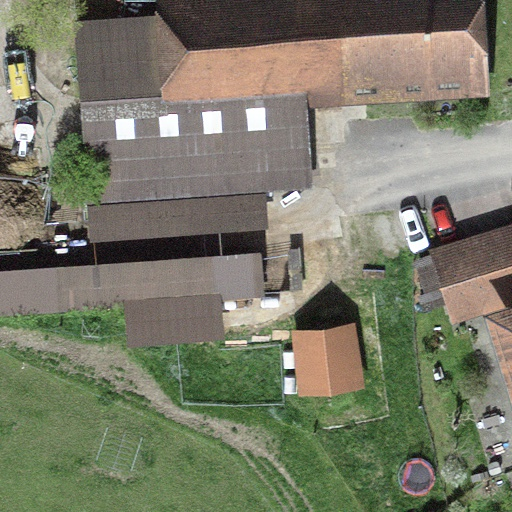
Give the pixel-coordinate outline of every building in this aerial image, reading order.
[(158,0),(162,54),(77,59),(80,105),(83,146),(87,199),(305,185),(299,89),(411,82),(471,78),(466,0),(158,0)] [(255,250),(274,326),(361,303),(342,227),(255,250)] [(511,227),(436,249),(455,315),(511,298),(511,227)] [(214,267),(53,278),(54,310),(215,298),(214,267)] [(511,320),(503,323),(511,353),(511,320)] [(311,367),(319,394),(363,383),(355,354),(311,367)]
